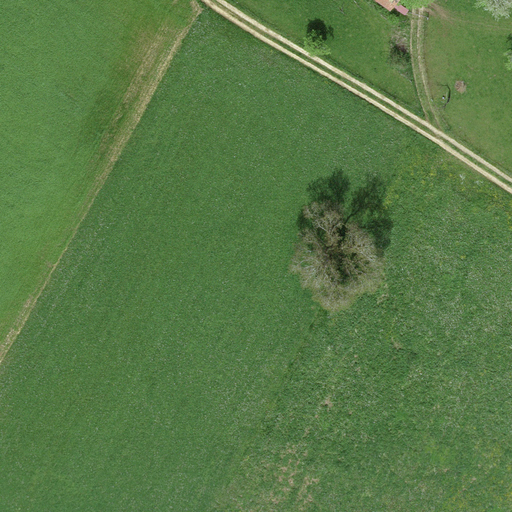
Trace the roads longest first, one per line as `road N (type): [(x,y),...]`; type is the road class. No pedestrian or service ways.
road 1 (track): [(203,0),(511,188)]
road 2 (track): [(436,137),(414,72),(415,0)]
